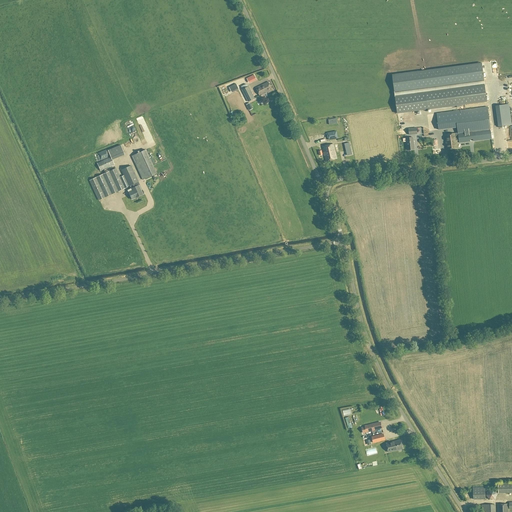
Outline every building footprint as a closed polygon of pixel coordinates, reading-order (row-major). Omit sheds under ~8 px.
[(481,63),(392,75),(394,92),(484,80),(481,63)] [(249,84),(256,80),(254,75),(246,79),(249,84)] [(268,93),(272,91),(268,82),(256,88),(260,96),(267,92),(268,93)] [(249,87),(248,87),(246,84),(241,86),(243,90),(242,90),(247,102),(254,98),(249,87)] [(485,85),(394,97),(397,114),(487,102),(485,85)] [(509,104),(507,105),(495,106),(498,127),(511,125),(509,104)] [(459,141),(459,143),(493,138),(492,128),(490,129),(487,106),(436,113),(438,130),(457,128),(458,133),(446,135),(446,137),(445,137),(446,150),(457,148),(457,143),(457,141),(459,141)] [(134,146),(139,144),(131,123),(126,125),(129,135),(130,135),(134,146)] [(140,129),(146,144),(152,142),(146,127),(140,129)] [(328,140),(337,138),(336,131),(327,133),(328,140)] [(413,138),(406,138),(407,150),(414,150),(413,138)] [(325,161),(336,159),(333,144),(322,146),(325,161)] [(109,155),(110,157),(97,163),(100,171),(114,165),(112,160),(124,155),(120,145),(107,150),(108,151),(106,152),(106,150),(97,153),(100,161),(109,157),(108,155),(109,155)] [(146,150),(131,157),(142,180),(157,173),(146,150)] [(130,186),(131,189),(127,190),(131,199),(134,197),(135,198),(142,194),(138,186),(140,185),(131,165),(121,170),(123,176),(120,177),(116,168),(89,181),(98,200),(129,186),(130,186)] [(350,423),(353,423),(352,417),(345,418),(346,427),(350,427),(350,423)] [(380,422),(365,426),(365,427),(362,428),(363,433),(382,428),(380,422)] [(373,437),(376,447),(384,444),(380,435),(373,437)] [(386,444),(388,452),(402,448),(400,440),(386,444)] [(498,493),(511,492),(511,482),(498,483),(498,493)] [(485,499),(485,487),(473,488),(473,499),(485,499)]
